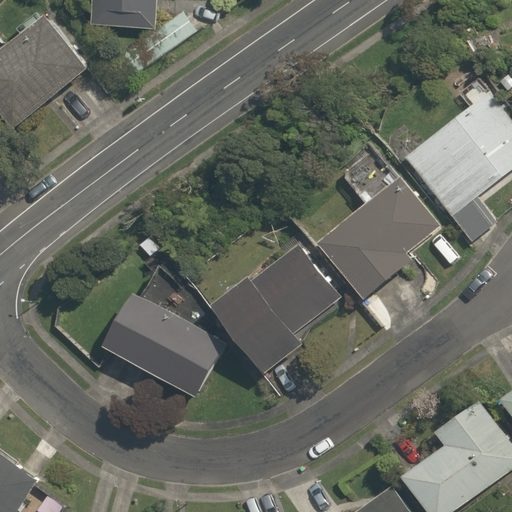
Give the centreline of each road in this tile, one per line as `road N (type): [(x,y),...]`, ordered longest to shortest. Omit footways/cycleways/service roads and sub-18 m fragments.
road 1 (residential): [(0,329),(97,423),(133,446),(234,458),(272,455),(306,439),(511,292)]
road 2 (tertiary): [(353,0),(0,260)]
